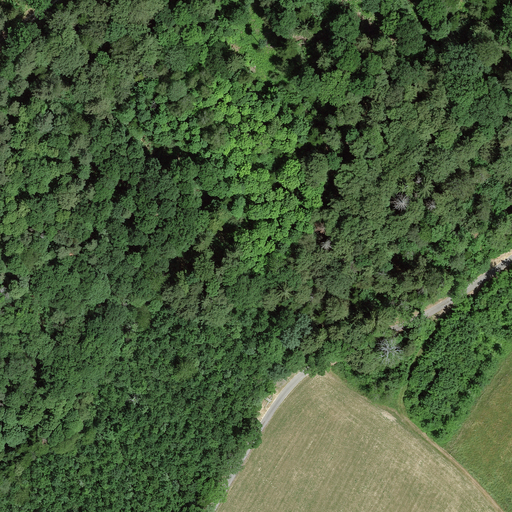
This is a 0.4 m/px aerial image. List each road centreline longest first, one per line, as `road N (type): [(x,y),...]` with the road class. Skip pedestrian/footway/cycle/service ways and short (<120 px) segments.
road 1 (track): [(210,511),(301,375),(443,304),(511,258)]
road 2 (track): [(443,304),(401,402),(412,426),(504,511)]
